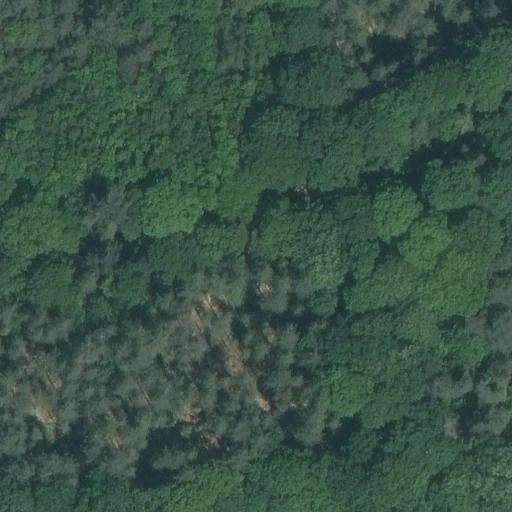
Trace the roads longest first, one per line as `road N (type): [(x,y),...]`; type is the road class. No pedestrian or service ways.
road 1 (track): [(304,219),(0,268)]
road 2 (track): [(353,511),(304,219)]
road 3 (track): [(511,140),(304,219)]
road 4 (track): [(304,219),(281,0)]
